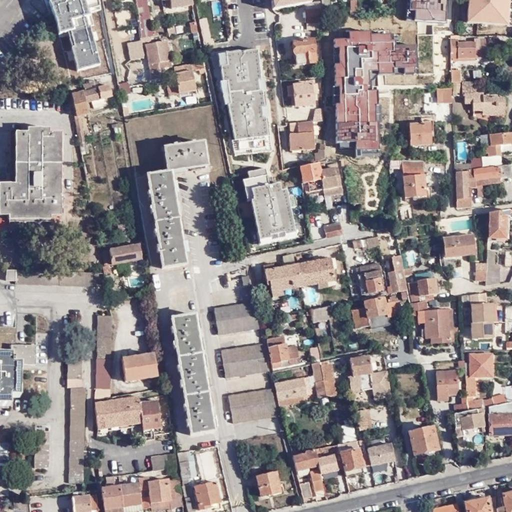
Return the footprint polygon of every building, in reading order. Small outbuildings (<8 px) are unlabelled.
[(100,7),(98,0),(65,0),(58,2),(56,0),(55,0),(50,2),(54,15),(59,29),(60,34),(71,31),(75,46),(72,47),(79,70),(101,64),(91,27),(88,17),(92,16),(91,13),(90,10),(100,7)] [(134,0),(141,40),(155,37),(147,0),(134,0)] [(162,0),(163,2),(170,1),(171,10),(193,6),(191,0),(162,0)] [(271,0),(273,10),(311,2),(310,0),(271,0)] [(420,12),(420,20),(441,20),(441,13),(442,12),(442,0),(417,0),(417,12),(420,12)] [(493,0),(457,0),(456,19),(466,19),(466,7),(472,7),(472,18),(494,18),(493,0)] [(322,15),(322,11),(308,12),(308,23),(322,23),(322,15)] [(117,15),(119,28),(130,26),(128,14),(117,15)] [(207,20),(199,21),(204,46),(211,45),(207,20)] [(451,36),(455,36),(457,20),(448,20),(447,36),(451,36)] [(198,33),(196,23),(190,24),(191,34),(198,33)] [(174,27),(167,28),(168,35),(169,39),(176,38),(174,27)] [(75,46),(71,31),(60,34),(60,37),(69,35),(72,47),(75,46)] [(424,50),(424,59),(437,59),(438,59),(438,60),(439,60),(439,61),(440,61),(441,62),(442,62),(443,62),(444,62),(444,61),(445,61),(445,60),(446,59),(446,58),(446,57),(446,39),(430,39),(424,39),(418,39),(418,50),(424,50)] [(459,42),(459,40),(451,40),(451,58),(454,58),(476,58),(486,58),(486,39),(475,39),(475,42),(459,42)] [(141,41),(128,44),(132,62),(144,60),(141,41)] [(292,43),(295,66),(315,63),(312,41),(292,43)] [(170,63),(170,61),(167,43),(146,46),(149,66),(162,64),(170,63)] [(257,50),(217,55),(219,67),(220,67),(224,93),(224,94),(225,94),(227,105),(234,141),(237,151),(269,147),(267,136),(265,118),(264,107),(262,91),(260,77),(257,50)] [(163,70),(162,64),(149,66),(151,81),(165,79),(163,70)] [(204,64),(194,65),(195,72),(200,71),(205,70),(204,64)] [(195,92),(191,65),(174,68),(175,79),(177,88),(178,95),(195,92)] [(460,71),(452,70),(452,82),(460,81),(460,71)] [(84,91),(86,101),(93,100),(94,107),(108,105),(107,97),(112,96),(110,85),(97,87),(96,81),(85,83),(86,91),(84,91)] [(460,81),(452,82),(452,88),(452,95),(461,94),(460,81)] [(477,81),(463,82),(464,94),(467,94),(467,103),(475,103),(476,109),(485,109),(486,114),(499,113),(499,97),(499,96),(486,95),(486,93),(478,94),(477,81)] [(127,82),(120,84),(122,92),(129,90),(127,82)] [(294,87),(295,107),(314,105),(313,85),(294,87)] [(178,95),(177,88),(166,89),(168,97),(178,96),(178,95)] [(452,88),(438,88),(438,101),(452,101),(452,88)] [(88,112),(86,101),(84,91),(73,93),(77,114),(81,113),(88,112)] [(362,109),(383,108),(382,91),(361,92),(362,109)] [(315,123),(326,122),(326,113),(325,110),(317,109),(316,115),(315,123)] [(356,119),(356,112),(340,113),(341,120),(356,119)] [(75,114),(80,141),(86,140),(81,113),(77,114),(75,114)] [(304,123),(300,124),(300,128),(300,135),(297,135),(291,135),(292,151),(316,150),(315,125),(314,125),(313,123),(304,123)] [(431,144),(430,123),(410,124),(410,145),(431,144)] [(63,215),(64,133),(52,133),(52,129),(29,129),(29,132),(17,132),(16,184),(0,183),(0,214),(9,215),(9,219),(53,220),(53,215),(63,215)] [(511,132),(489,134),(490,146),(487,146),(488,157),(501,156),(500,145),(511,144),(511,152),(511,151),(511,132)] [(270,136),(267,136),(269,147),(237,151),(234,141),(232,141),(235,156),(272,151),(270,136)] [(336,143),(326,143),(327,148),(327,159),(337,158),(337,151),(336,143)] [(150,181),(165,272),(189,268),(185,243),(178,200),(174,177),(188,175),(207,172),(202,146),(162,153),(166,178),(150,181)] [(327,159),(327,148),(323,148),(321,148),(321,154),(318,154),(318,161),(327,159)] [(390,158),(391,169),(403,168),(403,158),(390,158)] [(425,187),(423,158),(403,158),(403,168),(405,197),(425,196),(425,198),(429,198),(428,190),(431,190),(431,186),(425,187)] [(325,188),(343,186),(341,168),(339,168),(331,169),(322,170),(322,163),(303,167),(305,181),(308,181),(324,179),(325,188)] [(499,167),(474,170),(475,182),(503,178),(511,176),(511,170),(511,164),(499,166),(499,167)] [(265,169),(247,173),(249,179),(251,190),(253,201),(251,201),(257,232),(259,241),(270,238),(270,236),(276,234),(283,233),(284,235),(295,233),(290,208),(288,198),(286,189),(281,191),(279,183),(273,185),(271,176),(267,177),(265,169)] [(474,170),(473,169),(467,170),(468,173),(456,173),(457,209),(471,206),(471,197),(468,197),(469,187),(471,187),(478,187),(478,185),(475,185),(475,182),(474,170)] [(249,179),(242,180),(245,191),(251,190),(249,179)] [(324,179),(308,181),(310,190),(325,188),(324,179)] [(344,194),(343,186),(325,188),(326,196),(344,194)] [(251,190),(245,191),(247,202),(251,201),(253,201),(251,190)] [(294,196),(288,198),(290,208),(296,207),(294,196)] [(509,209),(489,212),(489,237),(505,238),(506,215),(509,215),(509,209)] [(125,224),(117,225),(120,241),(128,240),(125,224)] [(343,233),(341,224),(324,228),(326,237),(343,233)] [(276,234),(270,236),(270,238),(259,241),(257,232),(256,232),(259,246),(278,241),(276,234)] [(283,233),(276,234),(278,241),(296,238),(295,233),(284,235),(283,233)] [(472,234),(442,237),(445,258),(474,255),(474,253),(472,234)] [(377,235),(366,237),(368,245),(378,243),(377,235)] [(354,248),(362,245),(361,239),(352,240),(354,248)] [(140,245),(109,250),(111,265),(142,260),(140,245)] [(411,265),(419,263),(417,249),(409,251),(411,265)] [(495,251),(487,250),(487,256),(486,263),(486,281),(485,285),(501,283),(501,264),(494,264),(495,251)] [(282,257),(284,266),(297,264),(295,254),(282,257)] [(330,257),(297,264),(302,286),(317,283),(334,279),(330,257)] [(475,281),(486,281),(486,263),(482,263),(482,271),(475,270),(475,281)] [(293,288),(302,286),(297,264),(284,266),(274,268),(273,264),(263,266),(265,278),(269,278),(272,293),(293,288)] [(381,278),(378,264),(355,269),(361,295),(382,290),(380,279),(381,278)] [(242,279),(248,277),(246,268),(240,270),(242,279)] [(6,269),(6,279),(15,279),(15,283),(95,286),(96,272),(6,269)] [(408,283),(411,282),(410,275),(411,274),(410,269),(402,270),(403,271),(405,281),(408,283)] [(406,290),(405,281),(403,271),(388,275),(392,293),(406,290)] [(336,284),(334,279),(317,283),(318,288),(336,284)] [(434,279),(411,282),(408,283),(410,301),(422,301),(424,301),(433,300),(432,295),(436,294),(436,293),(435,282),(434,279)] [(294,294),(293,288),(272,293),(273,298),(294,294)] [(486,302),(485,292),(471,294),(471,302),(486,302)] [(258,322),(252,295),(215,302),(220,329),(258,322)] [(352,311),(355,328),(369,326),(368,318),(387,315),(388,318),(401,314),(399,301),(384,304),(384,298),(364,302),(365,308),(352,311)] [(449,335),(448,310),(425,311),(424,301),(422,301),(409,303),(412,316),(418,315),(418,323),(424,323),(425,339),(432,338),(432,343),(453,342),(453,334),(449,335)] [(486,305),(471,305),(472,323),(471,323),(472,339),(493,338),(493,322),(494,322),(493,304),(486,305)] [(337,316),(335,305),(319,308),(322,320),(337,316)] [(322,320),(319,308),(311,310),(313,322),(322,320)] [(302,312),(288,315),(289,320),(303,318),(302,312)] [(98,314),(96,387),(110,387),(112,314),(98,314)] [(173,322),(191,435),(215,430),(212,411),(206,374),(201,338),(198,317),(173,322)] [(282,336),(266,340),(272,369),(299,363),(297,351),(293,352),(286,353),(285,351),(282,336)] [(229,376),(268,369),(262,341),(224,348),(229,376)] [(0,404),(9,405),(10,396),(19,396),(21,364),(37,364),(37,345),(11,344),(11,354),(0,354),(0,404)] [(310,361),(319,361),(318,348),(310,348),(310,361)] [(72,386),(69,482),(84,482),(85,396),(85,387),(81,386),(82,349),(68,349),(67,386),(72,386)] [(125,380),(156,375),(153,352),(121,358),(125,380)] [(470,363),(465,363),(465,367),(466,376),(476,376),(492,376),(491,355),(470,356),(470,363)] [(351,389),(372,387),(372,389),(374,396),(389,394),(385,371),(374,372),(372,373),(370,356),(351,359),(352,371),(349,371),(350,376),(349,376),(351,389)] [(465,363),(465,360),(457,361),(458,368),(465,367),(465,363)] [(320,362),(312,364),(316,384),(317,397),(326,395),(321,365),(320,362)] [(332,363),(321,365),(326,395),(327,396),(337,395),(332,363)] [(449,400),(449,395),(447,395),(447,389),(459,388),(458,371),(437,373),(438,401),(449,400)] [(274,383),(278,399),(312,393),(308,376),(274,383)] [(476,395),(476,376),(466,376),(467,395),(476,395)] [(278,415),(271,388),(232,396),(237,422),(278,415)] [(138,391),(126,393),(94,399),(97,423),(97,427),(144,419),(138,391)] [(482,398),(467,400),(468,411),(484,408),(493,405),(499,404),(507,403),(504,394),(491,397),(483,399),(482,398)] [(467,400),(467,397),(463,396),(463,403),(454,404),(455,414),(468,411),(467,400)] [(144,401),(149,427),(163,425),(158,398),(144,401)] [(511,433),(511,404),(511,402),(507,403),(499,404),(498,408),(491,408),(491,414),(490,414),(490,434),(511,433)] [(484,408),(468,411),(455,414),(457,437),(463,436),(462,430),(485,425),(484,408)] [(358,423),(359,430),(371,428),(370,422),(371,422),(368,409),(355,412),(358,423)] [(339,427),(343,444),(361,440),(359,430),(358,423),(339,427)] [(410,433),(415,455),(437,450),(433,428),(410,433)] [(36,430),(35,466),(49,467),(50,430),(36,430)] [(360,454),(356,441),(343,444),(337,445),(338,449),(339,453),(341,453),(346,474),(356,472),(355,468),(370,465),(367,452),(360,454)] [(367,452),(370,465),(395,460),(391,443),(367,448),(367,452)] [(318,465),(320,474),(338,470),(335,455),(323,457),(322,452),(338,449),(337,445),(314,449),(318,465)] [(291,454),(295,469),(318,465),(314,449),(299,452),(291,454)] [(186,450),(177,452),(177,453),(179,467),(180,472),(180,476),(190,475),(186,450)] [(154,470),(179,467),(177,453),(153,456),(154,470)] [(338,470),(320,474),(322,481),(345,476),(343,469),(338,470)] [(280,492),(276,471),(256,475),(260,496),(280,492)] [(319,473),(311,475),(315,491),(323,489),(319,473)] [(101,486),(104,511),(123,511),(123,505),(122,505),(120,484),(119,474),(106,476),(107,486),(101,486)] [(153,508),(184,505),(180,478),(150,481),(150,476),(139,477),(140,482),(140,488),(150,487),(153,508)] [(220,502),(216,481),(195,486),(200,510),(212,508),(211,504),(220,502)] [(308,481),(299,482),(303,497),(311,495),(308,481)] [(141,497),(140,488),(140,482),(135,483),(125,484),(120,484),(122,505),(123,505),(123,511),(126,511),(143,510),(142,507),(142,502),(141,497)] [(326,497),(324,490),(313,493),(315,500),(326,497)] [(511,511),(511,492),(503,494),(506,506),(497,509),(496,511),(511,511)] [(90,511),(98,511),(97,497),(91,497),(91,494),(72,496),(73,511),(78,511),(91,511),(90,511)] [(187,511),(190,511),(195,511),(192,496),(185,497),(187,511)] [(496,511),(497,509),(495,496),(465,503),(467,511),(496,511)] [(460,511),(460,505),(459,503),(434,509),(435,511),(460,511)]
